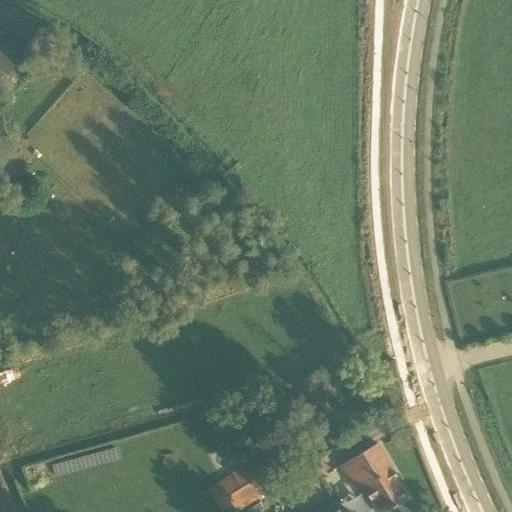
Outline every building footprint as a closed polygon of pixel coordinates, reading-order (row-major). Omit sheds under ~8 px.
[(0,82),(16,61),(0,49),(0,82)] [(0,170),(12,153),(0,145),(0,170)] [(377,511),(385,511),(409,498),(377,443),(349,458),(365,487),(363,487),(377,511)] [(222,511),(234,511),(261,496),(243,466),(208,488),(222,511)] [(343,503),(348,511),(361,511),(371,506),(361,491),(343,503)] [(340,511),(335,502),(316,511),(340,511)]
